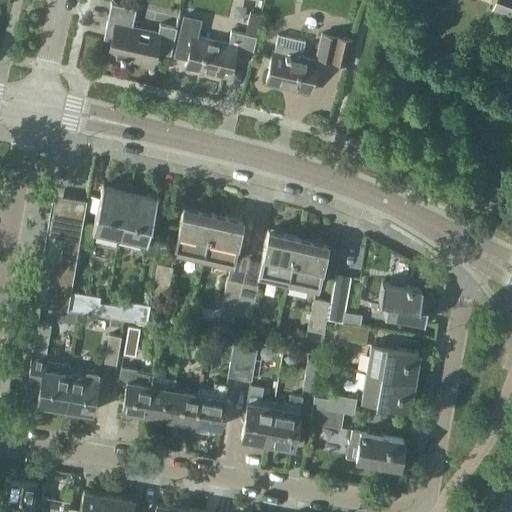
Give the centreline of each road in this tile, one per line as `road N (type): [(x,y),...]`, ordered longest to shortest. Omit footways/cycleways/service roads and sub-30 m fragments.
road 1 (tertiary): [(473,248),(322,176),(39,107)]
road 2 (residential): [(366,511),(0,443)]
road 3 (residential): [(473,248),(430,481),(417,507)]
road 4 (residential): [(0,301),(39,107)]
